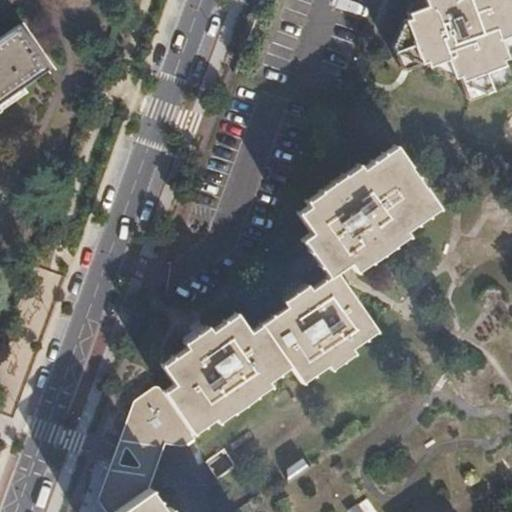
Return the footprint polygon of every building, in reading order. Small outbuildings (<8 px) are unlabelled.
[(511,0),(422,0),(426,8),(408,14),(410,21),(404,23),(410,42),(394,48),(396,55),(427,64),(430,70),(449,63),(456,81),(462,80),(470,103),(511,87),(511,84),(505,63),(509,62),(502,40),(511,36),(511,0)] [(426,8),(422,0),(414,0),(408,14),(426,8)] [(410,42),(404,23),(393,47),(394,48),(410,42)] [(48,77),(19,31),(0,43),(0,115),(0,108),(4,106),(48,77)] [(511,36),(502,40),(509,62),(511,54),(511,36)] [(427,64),(396,55),(402,71),(427,64)] [(438,212),(395,147),(363,171),(359,165),(307,202),(311,209),(300,216),(312,234),(303,241),(328,277),(312,288),(308,282),(282,301),(286,307),(251,331),(240,315),(211,335),(207,329),(182,346),(187,352),(163,369),(174,388),(141,412),(124,461),(110,501),(117,511),(175,511),(174,510),(170,511),(168,511),(153,492),(162,486),(156,480),(160,470),(166,452),(177,453),(189,451),(201,443),(196,435),(217,420),(221,426),(274,390),(268,383),(290,368),(302,386),(329,368),(332,373),(357,355),(353,350),(380,331),(344,280),(353,273),(355,276),(407,239),(405,236),(438,212)] [(350,507),(352,511),(371,511),(365,500),(350,507)]
